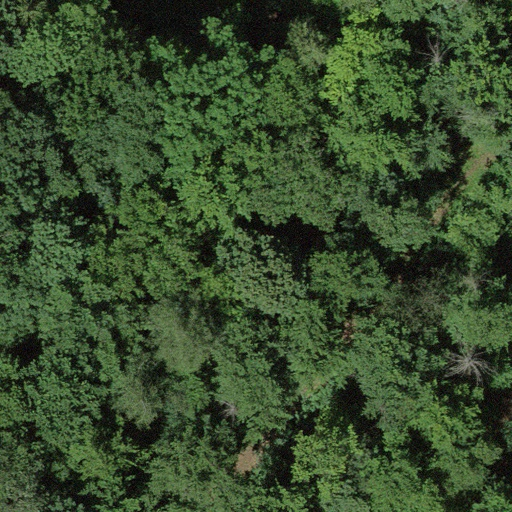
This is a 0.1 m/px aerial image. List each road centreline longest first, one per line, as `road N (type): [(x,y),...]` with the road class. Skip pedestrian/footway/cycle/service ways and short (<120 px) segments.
road 1 (track): [(182,511),(504,157)]
road 2 (track): [(504,157),(153,0)]
